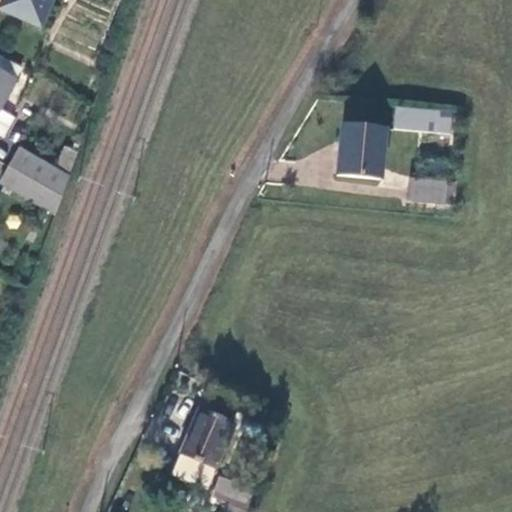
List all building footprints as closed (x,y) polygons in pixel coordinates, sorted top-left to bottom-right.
[(4,0),(1,9),(42,26),(54,0),(4,0)] [(0,112),(3,108),(19,78),(0,67),(0,112)] [(414,105),(401,104),(398,124),(412,126),(414,105)] [(3,108),(0,112),(0,133),(11,139),(22,120),(3,108)] [(382,178),(388,128),(346,121),(340,173),(382,178)] [(2,185),(55,216),(71,173),(23,146),(2,185)] [(63,146),(58,164),(71,168),(77,151),(63,146)] [(449,179),(411,175),(407,202),(445,205),(449,179)] [(216,465),(237,418),(204,404),(183,453),(216,465)] [(217,493),(248,504),(256,488),(226,475),(217,493)]
